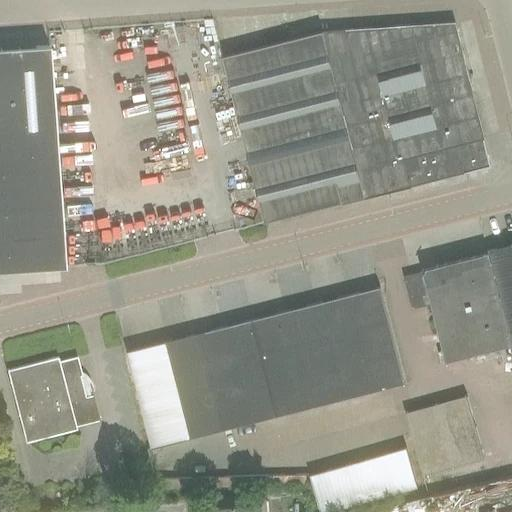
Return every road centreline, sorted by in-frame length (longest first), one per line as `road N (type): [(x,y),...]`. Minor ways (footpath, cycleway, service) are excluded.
road 1 (tertiary): [(511,197),(0,328)]
road 2 (unclassified): [(0,12),(194,0)]
